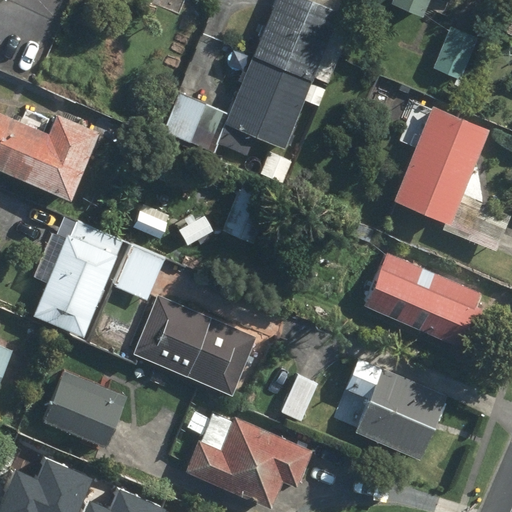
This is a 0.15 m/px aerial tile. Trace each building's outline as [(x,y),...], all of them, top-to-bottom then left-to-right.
[(322,0),(276,0),(220,139),(249,151),(256,132),(287,145),(343,8),(322,0)] [(480,35),(452,22),(434,64),(462,76),(480,35)] [(227,106),(180,87),(164,127),(210,146),(227,106)] [(492,125),(434,102),(396,195),(448,216),(444,224),(498,246),(511,212),(511,210),(465,192),(492,125)] [(0,105),(0,163),(74,194),(102,125),(60,108),(52,127),(0,105)] [(291,159),(267,158),(265,180),(290,181),(291,159)] [(243,186),(241,185),(224,227),(256,239),(275,191),(246,179),(243,186)] [(70,229),(36,310),(85,331),(125,237),(79,218),(73,231),(70,229)] [(167,255),(133,241),(116,283),(149,297),(167,255)] [(484,288),(386,249),(364,303),(462,342),(471,319),(478,322),(484,306),(478,303),(484,288)] [(260,332),(159,290),(134,349),(234,392),(260,332)] [(0,381),(15,346),(0,339),(0,381)] [(449,391),(360,354),(347,384),(371,394),(357,426),(423,454),(449,391)] [(130,392),(66,365),(44,416),(108,443),(130,392)] [(321,379),(299,370),(282,408),(303,418),(321,379)] [(315,442),(237,412),(235,418),(211,409),(188,467),(275,501),(285,475),(300,481),(315,442)] [(76,511),(91,479),(46,460),(38,480),(16,472),(0,510),(0,511),(76,511)] [(162,511),(164,509),(119,491),(111,511),(89,502),(84,511),(162,511)]
